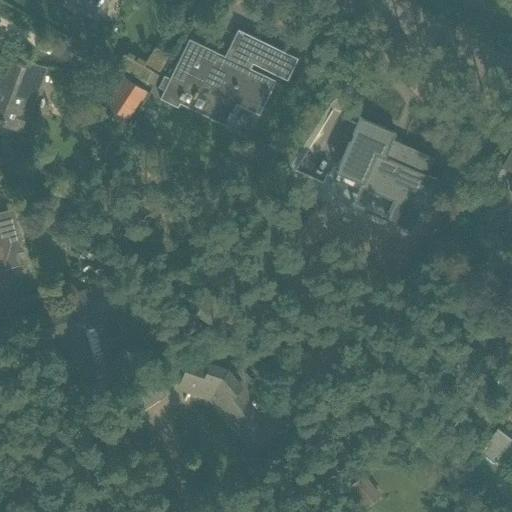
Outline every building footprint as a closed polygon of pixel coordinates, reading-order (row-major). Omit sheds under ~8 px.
[(67,0),(90,15),(99,0),(67,0)] [(272,81),(247,69),(250,61),(261,66),(267,53),(264,52),(267,44),(271,46),(271,45),(236,28),(239,31),(225,61),(187,42),(189,39),(188,38),(168,78),(163,75),(157,87),(163,90),(159,99),(176,107),(177,106),(175,105),(179,98),(180,98),(183,93),(181,92),(183,88),(193,93),(191,96),(193,98),(197,89),(209,95),(201,112),(199,112),(198,113),(225,125),(225,124),(223,123),(224,119),(227,121),(231,112),(229,111),(234,101),(256,112),(256,113),(257,113),(272,81)] [(31,108),(35,98),(46,70),(0,52),(0,120),(23,129),(22,132),(25,133),(33,134),(40,130),(42,122),(40,115),(34,110),(31,108)] [(358,119),(338,165),(364,176),(361,182),(361,183),(395,198),(394,202),(388,217),(406,225),(406,226),(409,227),(408,229),(410,230),(419,208),(426,211),(426,212),(427,212),(435,196),(433,195),(429,193),(435,180),(436,178),(423,173),(428,162),(430,158),(400,145),(398,148),(389,144),(394,135),(378,128),(358,119)] [(0,309),(14,306),(16,305),(6,268),(17,265),(14,252),(22,250),(12,210),(0,212),(0,309)] [(93,216),(82,222),(89,235),(100,230),(93,216)] [(60,333),(73,383),(109,373),(93,315),(132,303),(125,277),(69,293),(73,308),(26,320),(31,340),(60,333)] [(203,294),(191,313),(209,324),(220,305),(203,294)] [(284,420),(241,369),(233,376),(227,368),(190,355),(180,386),(210,396),(241,433),(237,435),(238,436),(239,435),(250,448),(284,420)] [(141,374),(118,389),(135,414),(158,399),(141,374)] [(482,450),(505,464),(511,452),(511,438),(496,428),(482,450)] [(365,506),(382,494),(366,471),(349,483),(365,506)] [(264,511),(251,489),(217,509),(219,511),(264,511)]
